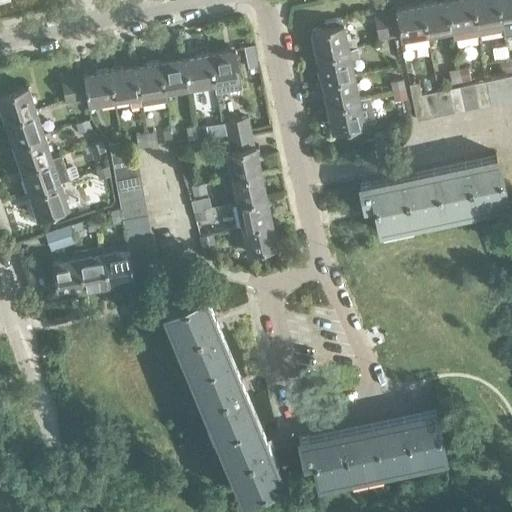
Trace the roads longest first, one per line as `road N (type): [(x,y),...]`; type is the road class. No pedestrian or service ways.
road 1 (residential): [(316,262),(267,296),(302,422),(389,409)]
road 2 (residential): [(316,262),(267,0)]
road 3 (residential): [(0,45),(205,0)]
road 4 (residential): [(389,409),(316,262)]
road 5 (residential): [(50,431),(0,283)]
